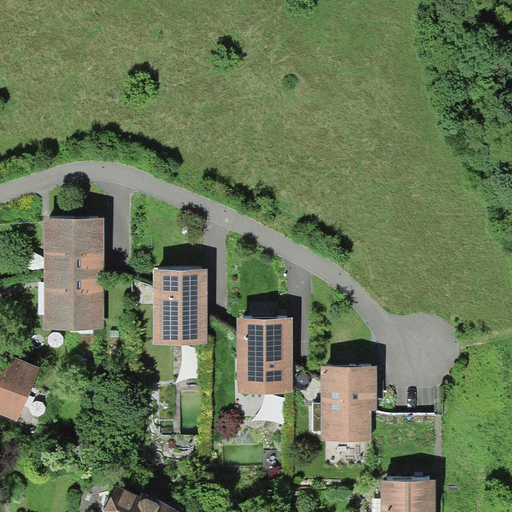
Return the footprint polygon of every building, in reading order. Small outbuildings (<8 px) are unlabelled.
[(97,217),(35,218),(38,329),(100,327),(97,217)] [(205,269),(150,270),(151,346),(206,346),(205,269)] [(286,317),(232,317),(232,389),(286,389),(286,317)] [(32,367),(0,354),(0,414),(11,419),(32,367)] [(370,363),(316,363),(317,439),(371,438),(370,363)] [(431,511),(430,478),(376,480),(376,511),(431,511)] [(127,499),(97,483),(86,504),(89,511),(163,511),(130,494),(127,499)]
